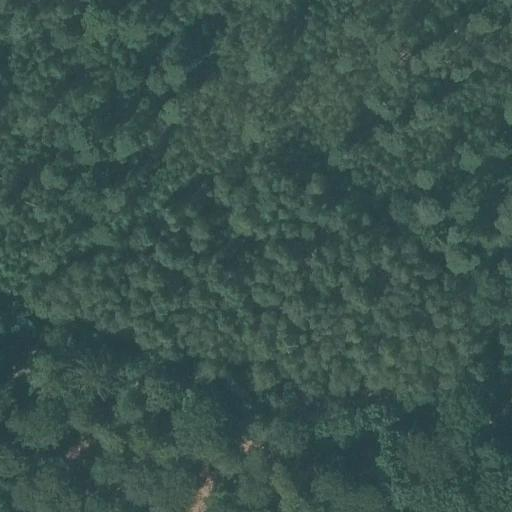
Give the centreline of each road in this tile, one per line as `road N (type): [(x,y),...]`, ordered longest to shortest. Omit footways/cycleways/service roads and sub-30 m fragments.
road 1 (track): [(511,438),(483,431),(475,419),(0,298)]
road 2 (track): [(416,0),(511,78)]
